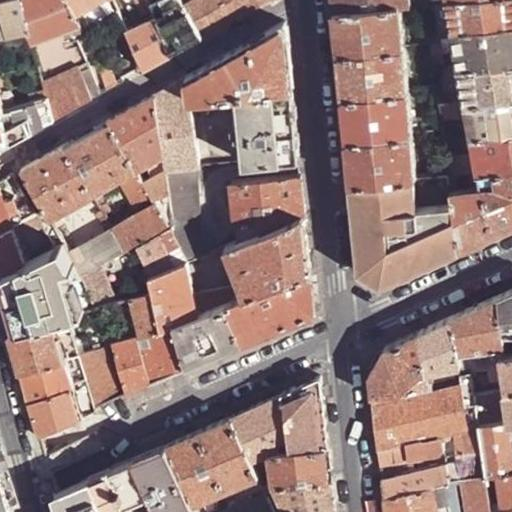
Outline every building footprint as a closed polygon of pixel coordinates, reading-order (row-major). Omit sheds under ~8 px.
[(8,0),(1,2),(11,36),(31,30),(22,0),(8,0)] [(69,0),(22,0),(31,30),(35,43),(81,25),(76,15),(69,0)] [(69,0),(76,15),(101,0),(69,0)] [(112,0),(106,0),(110,9),(115,6),(112,0)] [(154,6),(159,18),(189,2),(187,0),(158,0),(152,3),(154,6)] [(193,0),(189,2),(206,34),(240,16),(270,0),(193,0)] [(511,0),(453,0),(457,29),(511,23),(511,0)] [(189,2),(159,18),(174,51),(192,41),(206,34),(189,2)] [(404,2),(338,8),(338,13),(339,22),(343,51),(407,45),(404,2)] [(152,22),(139,29),(154,63),(166,56),(174,51),(159,18),(152,22)] [(237,49),(189,75),(193,98),(192,100),(194,99),(210,98),(241,94),(296,86),(290,20),(237,49)] [(511,23),(457,29),(460,44),(463,68),(511,62),(511,23)] [(0,39),(0,76),(11,73),(1,39),(0,39)] [(343,51),(347,93),(411,88),(407,45),(343,51)] [(447,55),(436,55),(437,63),(443,62),(445,63),(445,69),(448,69),(447,55)] [(511,62),(463,68),(469,101),(511,97),(511,62)] [(82,67),(47,83),(51,99),(56,118),(94,98),(98,95),(102,93),(90,64),(82,67)] [(111,67),(101,72),(108,89),(114,86),(119,83),(111,67)] [(442,103),(469,101),(463,68),(458,68),(458,74),(438,76),(439,85),(442,103)] [(11,73),(0,76),(0,82),(8,111),(22,107),(13,73),(11,73)] [(189,75),(159,92),(160,102),(193,98),(189,75)] [(0,82),(0,113),(8,111),(0,82)] [(243,109),(298,101),(296,86),(241,94),(243,109)] [(347,93),(352,137),(415,131),(411,88),(347,93)] [(112,119),(141,168),(167,152),(160,102),(159,92),(149,98),(124,112),(112,119)] [(511,97),(469,101),(474,136),(511,132),(511,97)] [(193,98),(160,102),(167,152),(170,170),(171,172),(201,169),(205,169),(195,108),(194,99),(192,100),(193,98)] [(210,98),(194,99),(195,108),(211,105),(210,98)] [(8,111),(0,113),(0,151),(11,145),(56,118),(51,99),(22,107),(8,111)] [(298,101),(243,109),(238,109),(243,164),(303,158),(298,101)] [(88,133),(68,145),(96,192),(102,190),(118,181),(124,178),(141,168),(112,119),(88,133)] [(415,131),(352,137),(356,181),(417,175),(418,175),(415,131)] [(511,132),(474,136),(479,170),(481,170),(511,166),(511,132)] [(449,150),(450,164),(469,163),(470,171),(479,170),(474,136),(466,136),(467,142),(459,143),(458,142),(455,143),(456,150),(449,150)] [(48,209),(54,219),(60,215),(96,192),(68,145),(43,159),(24,169),(48,209)] [(469,163),(450,164),(451,172),(461,172),(470,171),(469,163)] [(511,166),(481,170),(482,175),(485,184),(497,232),(511,225),(511,166)] [(141,168),(124,178),(139,206),(157,197),(148,181),(141,168)] [(201,169),(171,172),(174,192),(175,201),(179,221),(174,224),(176,228),(194,259),(195,261),(218,252),(206,229),(201,169)] [(170,170),(148,181),(157,197),(159,199),(174,192),(171,172),(170,170)] [(418,181),(422,205),(457,201),(454,189),(452,179),(451,172),(443,173),(429,175),(425,175),(418,175),(417,175),(418,181)] [(15,174),(10,177),(14,183),(19,180),(15,174)] [(304,175),(236,183),(246,241),(308,215),(304,175)] [(417,175),(356,181),(359,217),(389,211),(413,207),(422,205),(418,181),(417,175)] [(124,178),(118,181),(134,209),(139,206),(124,178)] [(0,232),(15,225),(13,220),(2,190),(0,182),(0,232)] [(485,184),(454,189),(457,201),(459,214),(465,247),(497,232),(485,184)] [(175,201),(162,207),(172,225),(174,224),(179,221),(175,201)] [(125,225),(118,228),(130,247),(141,242),(172,225),(162,207),(161,205),(125,225)] [(413,207),(389,211),(391,223),(415,221),(413,207)] [(40,213),(36,208),(13,220),(15,225),(30,218),(34,224),(35,224),(40,230),(47,226),(40,213)] [(389,211),(359,217),(363,264),(389,280),(402,275),(395,243),(391,223),(389,211)] [(459,214),(426,229),(432,261),(465,247),(459,214)] [(246,241),(234,245),(248,284),(253,296),(314,271),(308,215),(246,241)] [(0,275),(7,272),(29,261),(15,225),(0,232),(0,275)] [(118,228),(74,253),(86,274),(117,256),(131,249),(130,247),(118,228)] [(426,229),(395,243),(402,275),(432,261),(426,229)] [(166,233),(143,246),(157,274),(182,264),(166,233)] [(29,261),(7,272),(16,302),(24,329),(59,319),(74,315),(86,311),(77,276),(86,274),(74,253),(69,244),(68,242),(59,246),(54,249),(29,261)] [(117,256),(86,274),(100,307),(125,300),(114,269),(122,264),(117,256)] [(195,261),(194,259),(182,264),(157,274),(161,290),(170,327),(179,324),(207,313),(203,294),(195,261)] [(253,296),(229,306),(245,345),(317,314),(314,271),(253,296)] [(161,290),(137,297),(146,329),(148,336),(170,327),(161,290)] [(511,290),(502,295),(506,330),(511,330),(511,290)] [(502,295),(457,315),(463,351),(479,349),(493,348),(493,346),(503,346),(508,345),(506,330),(502,295)] [(190,368),(245,345),(229,306),(207,313),(179,324),(190,368)] [(74,315),(59,319),(69,357),(75,356),(84,353),(85,353),(84,351),(81,341),(74,315)] [(424,331),(430,372),(464,363),(463,351),(457,315),(424,331)] [(24,329),(13,332),(24,370),(69,357),(59,319),(24,329)] [(157,382),(190,368),(179,324),(170,327),(148,336),(145,337),(157,382)] [(126,335),(128,340),(144,336),(145,337),(148,336),(146,329),(126,335)] [(374,371),(377,394),(431,380),(430,372),(424,331),(390,346),(374,371)] [(128,340),(118,342),(118,344),(131,394),(157,382),(145,337),(144,336),(128,340)] [(87,340),(81,341),(84,351),(90,350),(87,340)] [(105,347),(99,349),(85,353),(84,353),(85,358),(90,374),(92,379),(100,406),(101,406),(131,394),(118,344),(105,347)] [(503,346),(493,346),(493,348),(496,366),(490,367),(492,379),(507,377),(503,351),(504,351),(503,346)] [(493,348),(479,349),(481,369),(490,367),(496,366),(493,348)] [(504,351),(503,351),(507,377),(509,386),(511,385),(511,350),(510,350),(504,351)] [(69,357),(24,370),(28,385),(32,401),(78,385),(69,357)] [(325,374),(285,391),(291,449),(332,445),(325,374)] [(377,394),(378,404),(430,391),(429,386),(432,385),(431,380),(377,394)] [(430,391),(378,404),(383,446),(444,431),(455,429),(481,422),(481,415),(480,412),(478,397),(477,392),(477,390),(467,391),(465,382),(430,391)] [(43,435),(86,415),(85,409),(83,401),(78,385),(32,401),(36,413),(43,435)] [(285,391),(234,414),(251,455),(264,453),(291,449),(285,391)] [(481,415),(481,422),(502,420),(501,412),(481,415)] [(170,443),(195,503),(260,473),(251,455),(234,414),(170,443)] [(481,422),(489,473),(501,472),(511,470),(511,435),(510,419),(502,420),(481,422)] [(481,422),(455,429),(456,434),(459,459),(462,479),(464,478),(489,473),(481,422)] [(455,429),(444,431),(445,437),(456,434),(455,429)] [(383,446),(385,465),(443,448),(446,442),(445,437),(444,431),(383,446)] [(151,494),(158,511),(198,511),(195,503),(170,443),(136,459),(151,494)] [(291,449),(264,453),(276,484),(335,477),(332,445),(291,449)] [(65,511),(110,511),(151,494),(136,459),(59,491),(65,511)] [(459,459),(450,461),(453,480),(462,479),(459,459)] [(414,471),(387,478),(388,495),(448,482),(453,480),(450,461),(449,460),(428,465),(428,467),(419,470),(414,471)] [(511,470),(501,472),(505,507),(511,506),(511,470)] [(489,473),(464,478),(466,498),(468,511),(494,511),(494,508),(489,473)] [(338,511),(339,511),(335,477),(276,484),(287,511),(338,511)] [(453,480),(448,482),(451,501),(466,498),(464,478),(462,479),(453,480)] [(388,495),(389,511),(453,511),(451,501),(448,482),(388,495)] [(13,511),(10,501),(6,486),(0,487),(0,511),(13,511)] [(276,511),(268,491),(221,511),(276,511)]
